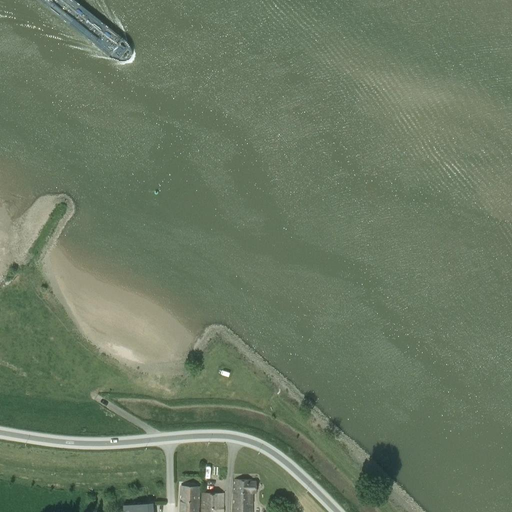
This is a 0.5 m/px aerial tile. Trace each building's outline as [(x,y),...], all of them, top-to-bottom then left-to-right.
[(233,499),(252,500),(252,493),(256,493),(256,481),(253,481),(252,479),(234,480),(233,499)] [(198,511),(199,487),(181,486),(180,511),(198,511)] [(222,511),(223,494),(203,493),(201,511),(222,511)] [(232,511),(252,511),(252,505),(252,500),(233,499),(232,511)] [(125,511),(155,511),(154,501),(125,505),(125,511)]
